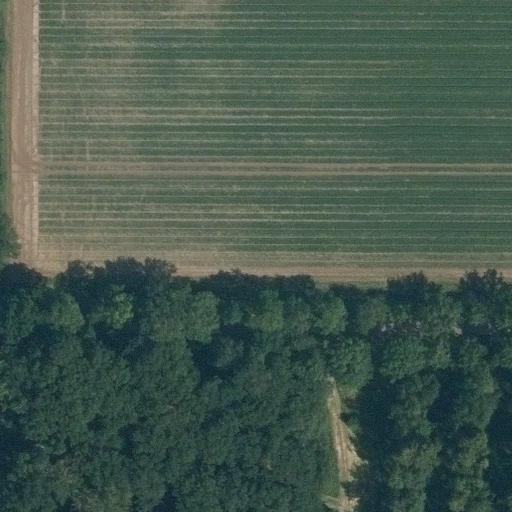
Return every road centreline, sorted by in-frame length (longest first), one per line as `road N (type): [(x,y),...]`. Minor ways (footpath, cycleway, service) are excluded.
road 1 (unclassified): [(0,326),(511,330)]
road 2 (track): [(342,511),(340,430),(307,328)]
